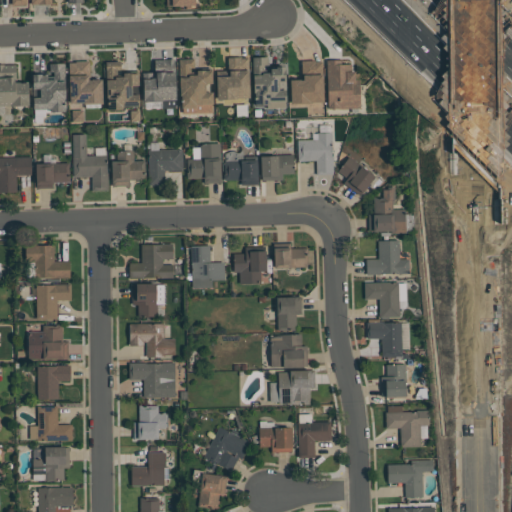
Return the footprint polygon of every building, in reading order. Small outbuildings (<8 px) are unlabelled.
[(248,57),(249,97),(236,98),(236,99),(217,99),(216,71),(227,70),(227,57),(241,57),(248,57)] [(285,108),(267,108),(267,105),(254,105),(254,98),(256,98),(256,91),(253,91),(253,74),(252,74),(252,57),(267,57),(268,65),(264,65),(264,69),(268,69),(270,69),(270,66),(285,66),(285,81),(286,81),(286,101),(285,101),(285,108)] [(175,108),(162,108),(161,108),(160,108),(159,108),(158,108),(158,109),(157,109),(156,109),(155,108),(154,108),(153,108),(152,108),(150,109),(149,109),(148,109),(146,109),(145,109),(145,108),(145,101),(143,101),(143,73),(154,72),(154,60),(165,59),(174,59),(175,108)] [(212,112),(182,113),(182,108),(181,108),(181,101),(180,101),(179,59),(194,59),(194,67),(189,67),(189,72),(196,72),(196,69),(211,68),(212,83),(205,83),(205,92),(212,92),(213,103),(212,103),(212,112)] [(323,102),(310,102),(310,103),(290,103),(290,80),(301,79),(301,60),(315,60),(315,61),(322,61),(323,102)] [(360,108),(327,108),(327,73),(326,73),(326,60),(341,60),(341,64),(350,64),(351,71),(355,71),(355,80),(359,79),(360,108)] [(68,62),(75,62),(75,61),(89,61),(90,80),(91,80),(91,79),(102,79),(102,103),(83,104),(83,103),(69,103),(68,62)] [(106,109),(106,61),(120,61),(120,69),(116,69),(116,74),(123,74),(123,71),(138,71),(139,106),(122,106),(122,109),(106,109)] [(33,74),(47,74),(47,76),(54,76),(54,72),(49,72),(49,63),(64,63),(65,97),(64,97),(65,111),(45,112),(45,116),(42,116),(42,122),(34,123),(34,109),(33,109),(33,74)] [(0,105),(0,64),(4,64),(4,65),(16,64),(16,76),(14,76),(15,82),(20,82),(20,83),(28,82),(28,105),(10,106),(10,105),(0,105)] [(298,161),(297,140),(317,139),(317,133),(331,132),(332,140),(331,140),(331,156),(332,156),(333,174),(316,174),(315,160),(298,161)] [(73,176),(72,134),(86,134),(86,155),(106,155),(106,172),(108,172),(108,190),(91,190),(91,176),(73,176)] [(148,185),(148,150),(150,150),(150,142),(158,142),(158,149),(182,149),(182,170),(164,170),(164,185),(148,185)] [(220,143),(220,182),(204,183),(204,178),(186,178),(186,170),(187,170),(187,158),(192,158),(192,147),(199,147),(199,143),(220,143)] [(112,186),(111,161),(117,161),(117,150),(123,150),(123,144),(131,144),(131,150),(133,150),(133,160),(144,160),(145,179),(129,179),(129,185),(112,186)] [(242,149),(243,156),(257,155),(257,184),(240,184),(240,179),(223,180),(223,173),(224,173),(224,161),(225,161),(225,153),(228,151),(230,151),(232,151),(234,151),(238,152),(242,149)] [(293,154),(293,173),(281,174),(281,179),(261,180),(260,156),(276,156),(276,154),(293,154)] [(375,176),(359,195),(343,182),(347,178),(337,170),(349,156),(375,176)] [(0,192),(0,157),(30,157),(31,174),(16,174),(16,192),(0,192)] [(68,163),(69,176),(69,181),(53,182),(53,188),(36,188),(35,163),(68,163)] [(368,231),(368,214),(373,214),(373,197),(382,197),(382,186),(394,186),(394,199),(392,199),(392,209),(405,209),(405,233),(391,234),(391,231),(368,231)] [(409,273),(398,274),(398,273),(382,273),(382,274),(366,274),(365,259),(378,258),(377,240),(399,240),(399,259),(409,259),(409,273)] [(274,267),(273,243),(290,243),(290,248),(306,248),(307,267),(274,267)] [(173,278),(129,278),(129,262),(141,262),(141,244),(173,244),(173,258),(162,258),(162,264),(173,264),(173,278)] [(69,278),(51,278),(51,277),(35,277),(35,260),(26,260),(26,247),(37,247),(37,245),(54,245),(54,261),(69,261),(69,278)] [(224,279),(211,279),(211,287),(192,287),(191,279),(186,279),(186,273),(191,273),(190,246),(209,245),(210,262),(223,262),(224,279)] [(239,284),(239,272),(233,272),(233,253),(244,253),(244,246),(265,246),(266,271),(260,271),(260,283),(239,284)] [(406,282),(406,300),(398,300),(399,317),(379,317),(378,298),(364,299),(364,282),(398,281),(398,283),(406,282)] [(137,304),(132,304),(132,284),(135,284),(135,283),(156,283),(156,284),(165,284),(165,304),(164,304),(164,316),(157,316),(137,316),(137,304)] [(36,319),(36,284),(70,284),(70,300),(57,300),(57,319),(36,319)] [(277,330),(276,297),(300,296),(301,314),(295,314),(296,330),(290,330),(277,330)] [(366,338),(366,322),(367,322),(367,319),(379,319),(379,321),(384,321),(384,322),(401,322),(402,356),(381,356),(381,338),(366,338)] [(408,322),(401,323),(402,349),(409,349),(408,322)] [(129,345),(129,323),(164,323),(164,338),(174,338),(174,354),(164,354),(164,357),(146,357),(146,342),(144,342),(144,345),(129,345)] [(28,359),(28,331),(42,331),(42,325),(62,325),(62,341),(68,341),(68,359),(28,359)] [(300,334),(301,346),(306,345),(307,367),(283,367),(283,366),(270,366),(269,335),(300,334)] [(174,397),(143,397),(143,379),(129,379),(129,362),(145,362),(145,363),(162,363),(162,362),(174,362),(174,397)] [(385,364),(405,364),(405,382),(405,396),(385,397),(385,396),(381,396),(380,376),(386,376),(385,364)] [(58,399),(37,399),(37,366),(55,366),(55,365),(70,365),(70,380),(58,380),(58,399)] [(269,402),(269,382),(278,382),(277,372),(289,372),(289,370),(314,370),(314,387),(309,387),(309,404),(303,404),(303,403),(278,404),(278,401),(269,402)] [(57,405),(57,424),(72,424),(72,440),(38,441),(37,439),(29,439),(29,425),(37,425),(37,406),(57,405)] [(165,428),(158,428),(158,439),(133,439),(133,422),(138,422),(138,405),(144,405),(158,405),(158,412),(165,412),(165,414),(167,414),(167,426),(165,426),(165,428)] [(400,447),(400,428),(385,428),(385,412),(387,412),(387,405),(402,405),(402,412),(416,411),(416,410),(428,410),(429,425),(420,425),(420,446),(400,447)] [(331,439),(314,440),(314,457),(298,458),(297,422),(298,422),(298,414),(311,413),(311,422),(330,421),(331,439)] [(203,456),(219,426),(230,432),(231,429),(246,436),(244,439),(250,442),(241,458),(238,457),(231,471),(203,456)] [(291,452),(271,452),(271,446),(259,446),(259,427),(291,427),(291,452)] [(69,468),(63,468),(63,480),(32,480),(32,458),(44,458),(44,447),(64,447),(69,447),(69,468)] [(165,452),(165,466),(163,466),(163,467),(168,467),(169,478),(163,478),(163,485),(131,485),(131,466),(147,466),(147,452),(165,452)] [(422,471),(422,497),(405,497),(405,482),(387,483),(387,464),(411,463),(411,460),(432,459),(433,470),(422,471)] [(226,476),(224,493),(218,492),(216,510),(210,509),(211,508),(197,506),(200,483),(191,482),(193,469),(205,471),(205,473),(226,476)] [(37,511),(37,487),(72,487),(72,505),(70,505),(70,511),(37,511)] [(140,511),(140,497),(158,497),(159,511),(164,511),(140,511)]
